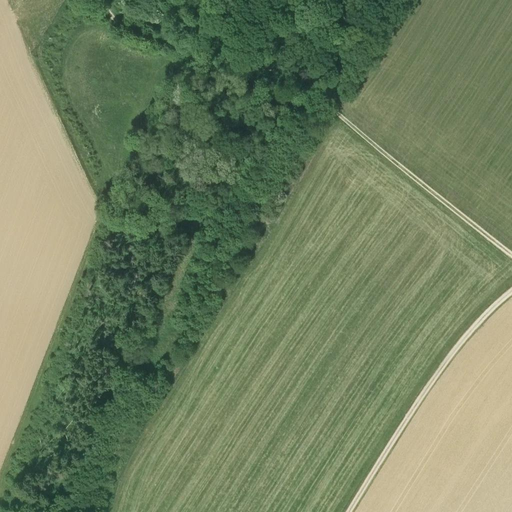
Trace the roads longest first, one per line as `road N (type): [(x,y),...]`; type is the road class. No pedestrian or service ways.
road 1 (track): [(511,253),(315,89),(137,33),(99,0)]
road 2 (track): [(347,511),(451,352),(511,290)]
